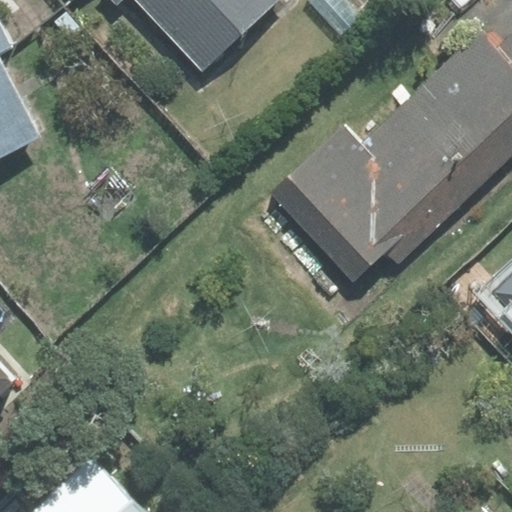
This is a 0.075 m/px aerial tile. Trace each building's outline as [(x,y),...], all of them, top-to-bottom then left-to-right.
[(0,0),(0,154),(38,135),(0,61),(0,54),(13,48),(0,22),(0,0)] [(135,0),(202,72),(279,0),(135,0)] [(399,263),(511,155),(511,35),(499,47),(483,30),(363,144),(345,125),(272,194),(353,280),(386,249),(399,263)] [(50,167),(5,207),(67,276),(111,237),(50,167)] [(511,263),(478,296),(511,331),(511,263)] [(0,395),(16,380),(0,364),(0,395)] [(140,511),(91,459),(32,511),(140,511)]
